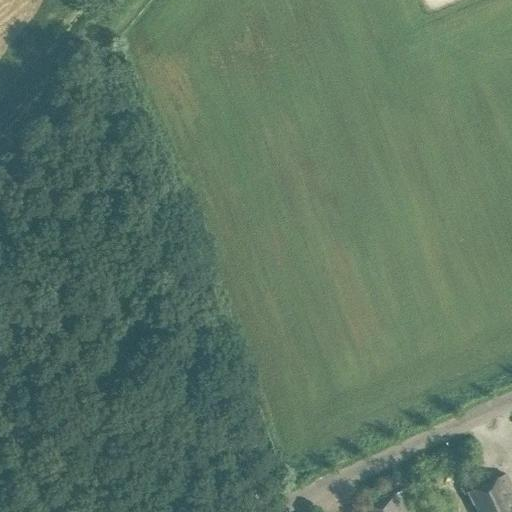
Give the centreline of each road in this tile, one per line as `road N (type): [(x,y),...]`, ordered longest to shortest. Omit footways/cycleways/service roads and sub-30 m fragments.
road 1 (unclassified): [(264,511),(511,400)]
road 2 (track): [(113,0),(0,147)]
